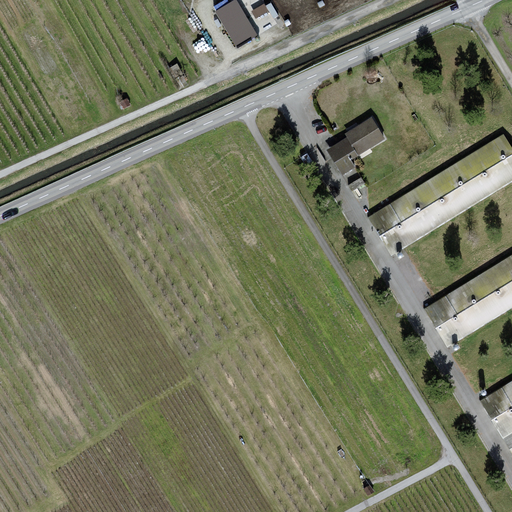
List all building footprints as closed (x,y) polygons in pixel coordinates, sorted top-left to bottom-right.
[(235,0),(234,0),(215,13),(238,47),(258,34),(235,0)] [(262,6),(251,13),(255,19),(266,12),(262,6)] [(348,137),(328,150),(332,157),(342,174),(355,167),(351,161),(385,141),(370,115),(344,130),(348,137)] [(511,147),(506,137),(367,219),(388,254),(511,181),(511,147)] [(306,155),(300,159),(303,163),(309,160),(306,155)] [(362,177),(349,185),(352,191),(365,183),(362,177)] [(511,258),(423,311),(444,346),(511,305),(511,258)] [(511,383),(479,403),(511,457),(511,383)]
